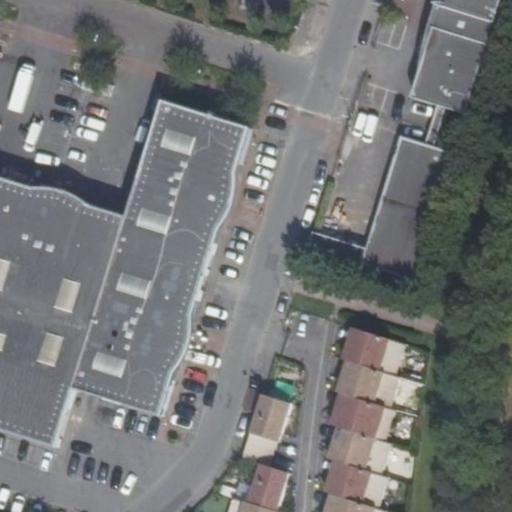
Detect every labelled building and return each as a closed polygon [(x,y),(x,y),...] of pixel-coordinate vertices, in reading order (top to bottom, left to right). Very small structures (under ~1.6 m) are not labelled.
[(433,29),(411,98),(434,105),(447,108),(469,115),(503,0),(441,0),(440,7),(434,5),(428,27),(433,29)] [(236,177),(251,127),(167,100),(131,215),(78,387),(162,412),(178,360),(173,359),(185,319),(191,318),(223,217),(216,215),(227,176),(236,177)] [(447,108),(434,105),(426,130),(439,134),(447,108)] [(399,137),(388,170),(444,187),(455,153),(436,147),(439,134),(426,130),(422,141),(399,137)] [(414,281),(444,187),(388,170),(364,248),(311,232),(303,258),(302,260),(355,276),(359,263),(414,281)] [(59,446),(77,391),(78,387),(131,215),(91,203),(89,211),(43,197),(45,189),(0,174),(0,429),(49,444),(59,446)] [(344,360),(348,361),(397,377),(407,345),(353,329),(344,360)] [(348,361),(339,393),(342,394),(392,409),(402,378),(397,377),(348,361)] [(332,425),(339,427),(387,442),(396,411),(392,409),(342,394),(332,425)] [(293,405),(286,403),(264,396),(248,447),(270,454),(274,455),(278,442),(282,443),(293,405)] [(330,459),(336,461),(383,475),(392,447),(393,444),(387,442),(339,427),(330,459)] [(274,455),(270,454),(248,447),(247,451),(244,461),(262,467),(250,503),(255,505),(278,511),(279,511),(291,474),(271,468),(274,455)] [(327,492),(333,494),(380,509),(389,477),(383,475),(336,461),(327,492)] [(327,511),(386,511),(387,511),(380,509),(333,494),(327,511)] [(235,499),(231,511),(278,511),(255,505),(250,503),(235,499)]
